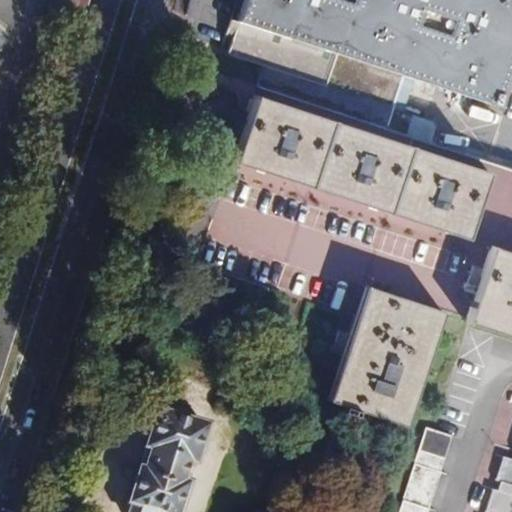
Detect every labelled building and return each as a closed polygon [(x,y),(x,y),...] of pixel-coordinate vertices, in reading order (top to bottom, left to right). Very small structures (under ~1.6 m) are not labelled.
[(260,69),(255,84),(384,127),(400,75),(495,106),(511,55),(511,0),(244,0),(225,57),(260,69)] [(511,170),(384,127),(255,84),(229,163),(383,216),(321,400),(330,404),(328,411),(342,415),(344,409),(405,430),(445,316),(511,338),(511,170)] [(188,457),(198,423),(153,410),(143,442),(149,445),(141,470),(137,468),(127,499),(134,501),(131,511),(161,511),(162,510),(170,511),(179,482),(175,480),(183,455),(188,457)] [(401,511),(432,511),(457,443),(430,433),(401,511)] [(511,497),(511,471),(499,468),(492,491),(511,497)] [(511,511),(511,506),(489,500),(485,511),(511,511)]
